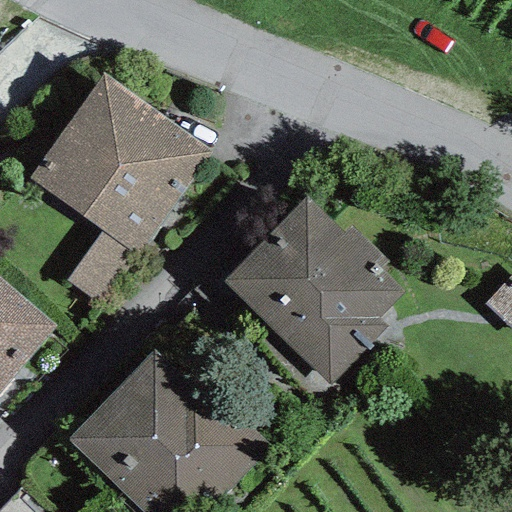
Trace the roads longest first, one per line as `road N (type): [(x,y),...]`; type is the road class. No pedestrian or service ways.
road 1 (residential): [(314,70),(253,192),(128,351),(0,487)]
road 2 (residential): [(511,161),(314,70)]
road 3 (residential): [(314,70),(143,0)]
